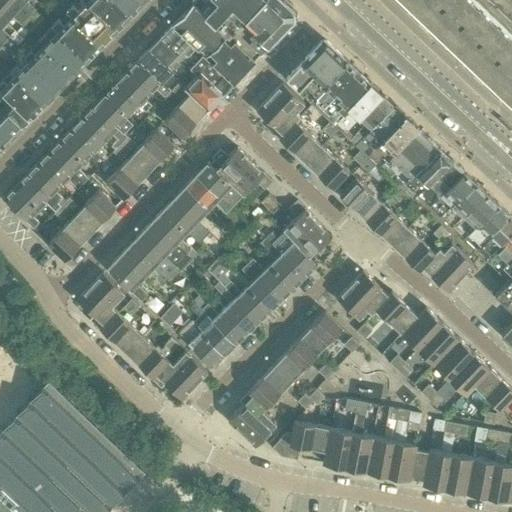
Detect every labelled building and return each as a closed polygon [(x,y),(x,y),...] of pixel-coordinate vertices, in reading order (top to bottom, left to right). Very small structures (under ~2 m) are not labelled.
[(0,0),(0,16),(5,21),(12,14),(21,23),(22,23),(23,24),(30,31),(36,24),(8,0),(0,0)] [(8,0),(36,24),(42,18),(33,10),(24,1),(24,0),(8,0)] [(71,14),(101,44),(115,29),(85,0),(84,0),(85,0),(77,8),(72,3),(71,4),(66,0),(59,0),(57,2),(70,15),(71,14)] [(84,0),(85,0),(84,0),(85,0),(115,29),(129,14),(114,0),(84,0)] [(114,0),(129,14),(143,0),(142,0),(114,0)] [(192,0),(194,1),(227,32),(256,0),(192,0),(193,0),(192,0)] [(293,9),(282,0),(256,0),(227,32),(228,33),(255,58),(293,18),(293,9)] [(403,0),(511,102),(511,19),(491,0),(403,0)] [(194,1),(172,24),(195,46),(201,52),(207,57),(228,33),(227,32),(194,1)] [(51,24),(56,29),(87,58),(101,44),(71,14),(70,15),(63,23),(62,23),(57,18),(51,24)] [(0,41),(11,51),(17,45),(8,38),(8,37),(0,29),(0,26),(5,21),(0,16),(0,41)] [(30,31),(23,24),(17,31),(24,37),(30,31)] [(172,24),(161,35),(191,64),(193,62),(195,59),(189,53),(195,46),(172,24)] [(42,44),(72,73),(87,58),(56,29),(48,37),(44,33),(37,40),(41,45),(42,44)] [(232,82),(255,58),(228,33),(207,57),(232,82)] [(161,35),(149,47),(177,74),(180,76),(189,66),(191,64),(161,35)] [(296,88),(297,90),(335,49),(323,38),(303,59),(285,78),(295,88),(295,89),(296,88)] [(0,53),(5,58),(11,51),(0,41),(0,53)] [(28,58),(58,87),(72,73),(42,44),(41,45),(34,52),(30,48),(23,55),(27,59),(28,58)] [(149,47),(138,59),(167,85),(177,74),(149,47)] [(297,90),(308,100),(346,60),(335,49),(297,90)] [(195,59),(193,62),(224,91),(232,82),(207,57),(201,52),(195,59)] [(13,74),(43,103),(58,87),(28,58),(27,59),(20,67),(13,74)] [(128,70),(151,91),(156,87),(162,92),(164,95),(170,89),(168,86),(167,85),(138,59),(128,70)] [(329,120),(332,123),(370,82),(347,60),(346,60),(308,100),(329,120)] [(193,62),(191,64),(189,66),(196,73),(186,84),(178,78),(176,80),(179,82),(186,90),(189,92),(207,109),(224,91),(193,62)] [(128,70),(116,82),(139,104),(145,110),(150,104),(144,98),(151,91),(128,70)] [(13,102),(14,103),(28,118),(43,103),(13,74),(5,81),(3,78),(0,80),(0,89),(2,92),(8,97),(9,99),(13,102)] [(116,82),(105,92),(128,115),(139,104),(116,82)] [(186,90),(179,82),(171,90),(179,97),(186,90)] [(273,91),(288,105),(295,111),(303,103),(282,82),(273,91)] [(337,128),(343,133),(358,117),(381,93),(370,82),(332,123),(337,128)] [(257,109),(271,123),(288,105),(273,91),(257,109)] [(105,92),(93,105),(123,133),(132,124),(125,118),(128,115),(105,92)] [(207,109),(189,92),(164,119),(182,136),(207,109)] [(364,123),(349,139),(355,144),(393,104),(381,93),(358,117),(364,123)] [(0,107),(0,117),(7,110),(14,103),(13,102),(9,99),(0,107)] [(0,117),(0,146),(28,118),(14,103),(7,110),(0,117)] [(360,149),(367,155),(404,115),(393,104),(355,144),(360,149)] [(93,105),(81,117),(105,139),(110,133),(117,140),(112,146),(115,149),(121,144),(127,137),(123,133),(93,105)] [(282,134),(295,120),(299,115),(295,111),(288,105),(271,123),(282,134)] [(375,164),(378,166),(416,126),(404,115),(367,155),(368,156),(375,164)] [(81,117),(71,128),(100,156),(105,151),(99,145),(105,139),(81,117)] [(278,137),(286,144),(302,127),(295,120),(282,134),(278,137)] [(337,128),(332,123),(329,120),(322,128),(330,135),(337,128)] [(378,166),(390,177),(428,137),(416,126),(378,166)] [(286,144),(306,163),(322,146),(302,127),(286,144)] [(71,128),(60,139),(85,164),(88,161),(85,159),(89,155),(93,161),(100,165),(104,160),(100,156),(71,128)] [(157,128),(131,154),(149,171),(174,144),(157,128)] [(127,136),(127,137),(121,144),(128,151),(135,144),(127,136)] [(417,194),(418,195),(419,193),(407,182),(439,147),(428,137),(390,177),(398,185),(406,192),(413,199),(417,194)] [(49,151),(78,179),(82,182),(83,183),(87,178),(77,168),(80,164),(83,166),(85,164),(60,139),(49,151)] [(128,151),(121,144),(115,149),(112,152),(120,159),(128,151)] [(220,164),(216,169),(225,178),(246,155),(236,146),(228,155),(220,148),(212,156),(220,164)] [(322,146),(306,163),(332,188),(348,170),(322,146)] [(407,182),(419,193),(451,159),(439,147),(407,182)] [(353,157),(361,164),(368,156),(367,155),(360,149),(353,157)] [(49,151),(38,162),(61,184),(67,178),(77,188),(82,182),(78,179),(49,151)] [(149,171),(131,154),(106,181),(123,198),(149,171)] [(272,180),(246,155),(225,178),(243,194),(256,181),(264,188),(272,180)] [(368,156),(361,164),(368,171),(375,164),(368,156)] [(418,195),(429,206),(463,170),(451,159),(419,193),(418,195)] [(207,161),(195,174),(231,207),(243,194),(225,178),(216,169),(207,161)] [(38,162),(26,174),(60,206),(61,205),(64,202),(60,198),(61,197),(55,190),(61,184),(38,162)] [(429,206),(442,218),(475,182),(463,170),(429,206)] [(26,174),(14,186),(38,208),(46,200),(57,210),(60,206),(26,174)] [(195,174),(184,185),(208,208),(214,202),(222,209),(221,210),(225,213),(231,207),(195,174)] [(339,194),(366,220),(382,202),(355,177),(339,194)] [(442,218),(453,228),(486,193),(475,182),(442,218)] [(173,197),(216,237),(217,238),(223,232),(214,224),(210,220),(210,221),(202,214),(208,208),(184,185),(173,197)] [(406,192),(398,185),(391,193),(399,200),(406,192)] [(38,208),(14,186),(3,197),(34,228),(39,223),(37,221),(31,215),(38,208)] [(98,189),(73,216),(90,232),(115,206),(98,189)] [(261,202),(273,213),(281,204),(269,193),(261,202)] [(453,228),(463,238),(497,202),(486,193),(453,228)] [(173,197),(162,209),(186,231),(192,225),(199,232),(198,233),(209,243),(216,237),(173,197)] [(69,198),(64,202),(61,205),(69,213),(76,205),(69,198)] [(283,229),(284,230),(299,246),(320,224),(297,199),(289,207),(296,215),(283,229)] [(366,220),(392,245),(409,227),(382,202),(366,220)] [(463,238),(475,249),(508,213),(497,202),(463,238)] [(69,213),(61,205),(60,206),(57,210),(54,213),(62,220),(69,213)] [(251,212),(258,218),(264,211),(258,205),(251,212)] [(162,209),(151,220),(192,259),(198,253),(188,244),(187,245),(180,238),(186,231),(162,209)] [(475,249),(485,259),(511,230),(511,216),(508,213),(475,249)] [(90,232),(73,216),(48,243),(65,259),(90,232)] [(140,232),(176,266),(181,271),(192,259),(151,220),(140,232)] [(330,235),(320,224),(299,246),(308,256),(313,251),(321,260),(329,252),(322,244),(330,235)] [(433,233),(441,240),(448,232),(440,225),(433,233)] [(392,245),(415,267),(432,249),(409,227),(392,245)] [(271,232),(265,236),(304,276),(316,264),(308,256),(299,246),(284,230),(277,238),(271,232)] [(494,268),(498,271),(500,268),(511,255),(511,230),(485,259),(487,260),(486,261),(487,261),(494,267),(493,267),(494,268)] [(140,232),(130,243),(165,277),(172,285),(178,279),(171,272),(176,266),(140,232)] [(276,257),(269,264),(292,287),(304,276),(265,236),(263,234),(259,237),(263,240),(260,242),(276,257)] [(425,269),(433,277),(447,263),(459,250),(451,242),(443,251),(425,269)] [(130,243),(118,255),(142,278),(148,271),(156,278),(155,279),(159,283),(165,277),(130,243)] [(422,266),(425,269),(443,251),(439,247),(434,252),(432,249),(415,267),(419,270),(422,266)] [(459,250),(447,263),(461,276),(473,263),(459,250)] [(118,255),(106,267),(141,301),(147,294),(137,283),(142,278),(118,255)] [(511,264),(511,255),(500,268),(498,271),(500,273),(500,274),(501,274),(504,269),(505,270),(511,264)] [(206,268),(219,281),(257,321),(269,309),(246,286),(240,292),(224,274),(229,269),(218,258),(206,268)] [(252,259),(247,264),(281,298),(292,287),(269,264),(263,270),(252,259)] [(447,263),(433,277),(447,290),(461,276),(447,263)] [(252,280),(246,286),(269,309),(281,298),(247,264),(242,269),(252,280)] [(363,270),(350,283),(367,299),(380,286),(363,270)] [(77,299),(93,315),(119,287),(102,272),(77,299)] [(494,294),(511,310),(511,276),(508,281),(494,294)] [(229,302),(223,308),(246,332),(257,321),(219,281),(214,286),(219,291),(229,302)] [(371,313),(376,309),(376,308),(367,299),(350,283),(337,297),(359,318),(367,309),(371,313)] [(376,309),(401,332),(417,315),(391,291),(388,294),(380,286),(367,299),(376,308),(376,309)] [(99,327),(108,335),(124,318),(112,306),(124,292),(119,287),(93,315),(102,323),(99,327)] [(169,294),(176,300),(183,293),(176,287),(169,294)] [(139,306),(131,299),(124,307),(132,314),(139,306)] [(192,322),(200,330),(224,353),(234,343),(202,309),(195,302),(190,307),(199,316),(192,322)] [(161,317),(170,325),(182,311),(174,303),(161,317)] [(207,304),(202,309),(234,343),(246,332),(223,308),(217,314),(207,304)] [(401,332),(417,348),(442,322),(425,306),(417,315),(401,332)] [(324,311),(299,337),(316,354),(341,327),(324,311)] [(108,335),(125,352),(142,334),(139,331),(124,318),(108,335)] [(224,353),(200,330),(192,322),(190,320),(178,332),(184,337),(188,342),(211,366),(224,353)] [(508,341),(511,344),(511,321),(501,334),(501,335),(508,341)] [(425,355),(433,363),(458,337),(442,322),(417,348),(425,355)] [(356,331),(364,338),(371,330),(364,323),(356,331)] [(125,352),(142,368),(159,350),(142,334),(125,352)] [(156,374),(164,382),(190,354),(185,350),(172,363),(166,357),(178,343),(170,336),(163,344),(165,345),(160,351),(159,350),(142,368),(152,377),(156,374)] [(343,344),(351,352),(359,344),(351,336),(343,344)] [(299,337),(274,364),(291,380),(316,354),(299,337)] [(433,363),(449,378),(473,352),(458,337),(433,363)] [(417,348),(404,361),(397,369),(405,377),(425,355),(417,348)] [(465,394),(473,385),(490,367),(473,352),(449,378),(458,387),(465,394)] [(190,354),(164,382),(181,398),(207,371),(190,354)] [(389,362),(397,369),(404,361),(397,354),(389,362)] [(318,371),(326,378),(333,370),(325,363),(318,371)] [(274,364),(258,380),(275,397),(291,380),(274,364)] [(511,388),(490,367),(473,385),(499,409),(511,395),(511,388)] [(442,405),(458,387),(449,378),(436,391),(443,398),(439,403),(442,405)] [(252,393),(244,402),(257,415),(263,410),(275,397),(258,380),(248,390),(252,393)] [(17,413),(0,431),(0,511),(100,511),(120,492),(124,487),(136,474),(136,475),(141,469),(139,467),(139,468),(125,455),(110,441),(111,440),(109,438),(108,439),(95,427),(80,412),(78,410),(49,383),(50,383),(48,381),(46,383),(17,413)] [(421,392),(428,399),(436,391),(428,384),(421,392)] [(303,407),(304,408),(312,400),(316,404),(324,396),(316,389),(309,396),(305,393),(303,394),(297,401),(303,407)] [(436,391),(428,399),(436,406),(439,403),(443,398),(436,391)] [(344,409),(355,411),(357,400),(346,398),(344,409)] [(357,400),(355,411),(365,413),(367,402),(357,400)] [(257,415),(244,402),(228,419),(255,445),(276,423),(263,410),(257,415)] [(387,417),(397,419),(399,408),(389,406),(387,417)] [(399,408),(397,419),(407,421),(410,410),(399,408)] [(343,466),(365,470),(372,435),(361,433),(365,413),(355,411),(354,416),(343,466)] [(485,411),(483,422),(494,424),(496,413),(485,411)] [(354,416),(343,414),(340,429),(329,427),(324,450),(322,462),(343,466),(354,416)] [(365,470),(386,474),(393,439),(397,419),(387,417),(382,437),(372,435),(365,470)] [(286,432),(272,447),(281,455),(297,458),(299,446),(303,446),(324,450),(329,427),(305,422),(295,420),(294,420),(292,433),(286,432)] [(444,432),(453,433),(454,433),(456,423),(446,421),(444,432)] [(456,423),(454,433),(465,435),(467,425),(456,423)] [(497,441),(499,431),(476,426),(473,441),(486,443),(487,439),(497,441)] [(509,433),(499,431),(497,441),(507,443),(509,433)] [(429,448),(428,450),(423,477),(423,479),(422,483),(444,488),(451,452),(450,452),(453,433),(444,432),(440,450),(438,450),(429,448)] [(393,439),(386,474),(409,479),(416,443),(393,439)] [(497,441),(493,460),(487,496),(509,500),(511,483),(511,463),(504,462),(507,443),(497,441)] [(444,488),(466,492),(472,456),(451,452),(444,488)] [(466,492),(487,496),(493,460),(472,456),(466,492)]
